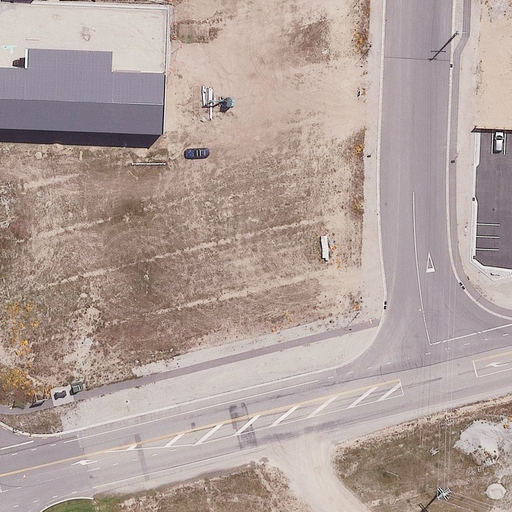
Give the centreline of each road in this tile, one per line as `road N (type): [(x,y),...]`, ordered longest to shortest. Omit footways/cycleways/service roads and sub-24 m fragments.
road 1 (residential): [(422,0),(415,249),(436,368)]
road 2 (residential): [(0,484),(289,406)]
road 3 (residential): [(289,406),(436,368)]
road 4 (unclassified): [(289,406),(302,459),(346,511)]
